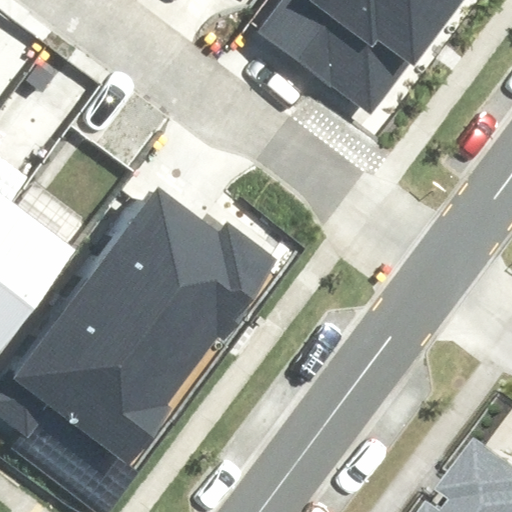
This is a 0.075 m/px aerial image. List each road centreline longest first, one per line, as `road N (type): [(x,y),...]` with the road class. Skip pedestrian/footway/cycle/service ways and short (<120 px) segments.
road 1 (residential): [(430,277),(77,0)]
road 2 (residential): [(258,511),(430,277)]
road 3 (residential): [(430,277),(511,169)]
